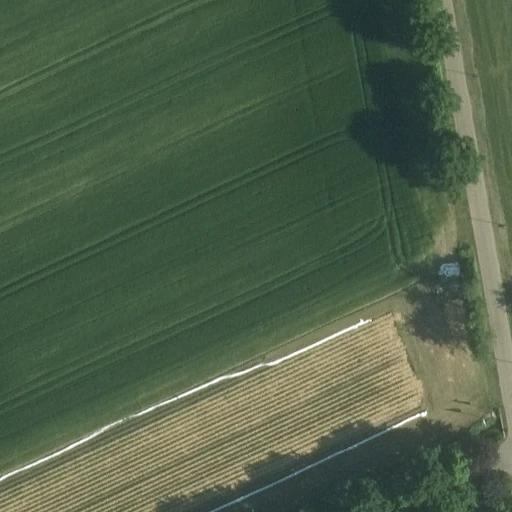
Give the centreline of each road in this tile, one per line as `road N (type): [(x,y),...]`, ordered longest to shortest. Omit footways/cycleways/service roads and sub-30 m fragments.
road 1 (unclassified): [(442,0),(511,408)]
road 2 (unclassified): [(378,511),(511,450)]
